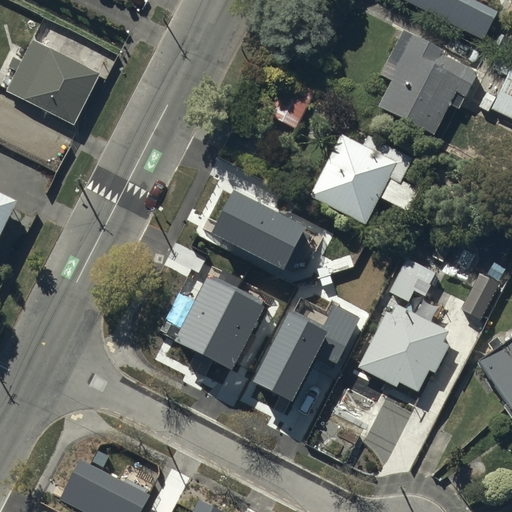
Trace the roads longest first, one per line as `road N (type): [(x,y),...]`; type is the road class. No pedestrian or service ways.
road 1 (residential): [(37,360),(221,0)]
road 2 (residential): [(345,511),(37,360)]
